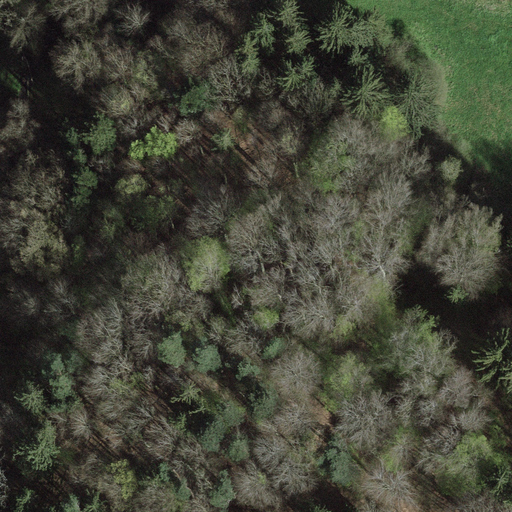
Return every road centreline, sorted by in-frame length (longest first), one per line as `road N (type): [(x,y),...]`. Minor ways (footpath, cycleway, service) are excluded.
road 1 (track): [(511,442),(465,442),(344,235),(329,223),(293,223),(160,297),(115,340),(97,388),(121,468),(111,511)]
road 2 (track): [(58,511),(57,472),(39,405),(48,339),(128,179),(177,108),(239,45)]
road 3 (track): [(342,511),(322,490),(318,465),(331,415),(356,409),(465,442)]
